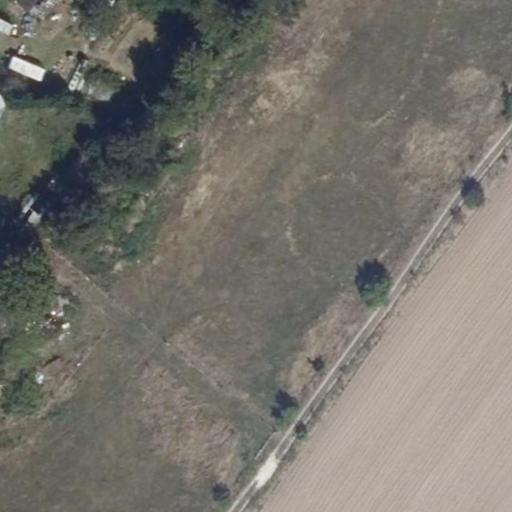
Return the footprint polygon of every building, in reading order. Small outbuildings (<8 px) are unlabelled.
[(48,0),(18,0),(14,7),(35,20),(48,0)] [(0,18),(0,30),(9,34),(12,23),(0,18)] [(13,54),(7,66),(38,82),(44,69),(13,54)] [(55,62),(50,74),(70,81),(74,69),(55,62)] [(99,77),(88,85),(101,103),(112,95),(99,77)] [(0,91),(0,116),(9,96),(0,91)]
